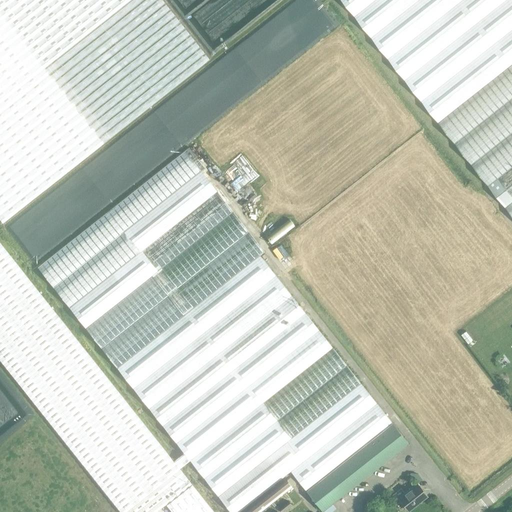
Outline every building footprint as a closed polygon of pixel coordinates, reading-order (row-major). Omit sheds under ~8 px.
[(0,0),(0,220),(2,223),(209,59),(162,0),(0,0)] [(277,0),(179,0),(189,14),(193,12),(213,42),(277,0)] [(511,0),(342,0),(489,186),(511,216),(511,0)] [(264,252),(232,211),(200,172),(205,168),(188,147),(36,268),(84,328),(148,409),(230,511),(239,511),(290,471),(306,491),(322,511),(408,444),(259,255),(264,252)] [(272,243),(292,224),(289,221),(285,225),(283,222),(267,237),(272,243)] [(155,511),(165,504),(171,511),(213,511),(0,242),(0,360),(120,511),(155,511)] [(466,331),(462,334),(469,344),(473,340),(466,331)] [(0,426),(15,416),(16,418),(25,411),(0,377),(0,426)] [(258,511),(292,486),(286,479),(245,511),(258,511)] [(408,511),(427,496),(417,484),(398,499),(408,511)] [(281,511),(282,511),(292,505),(289,501),(279,509),(281,511)]
